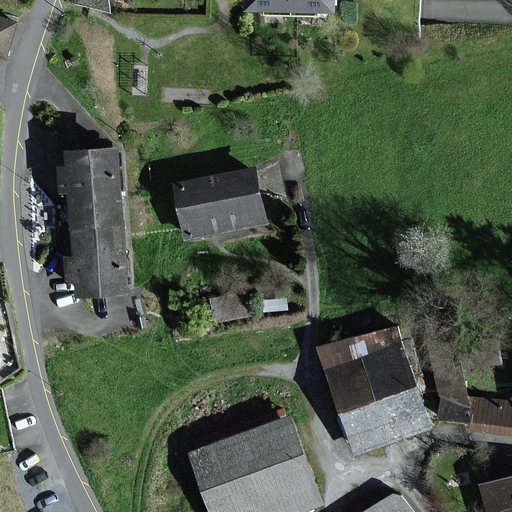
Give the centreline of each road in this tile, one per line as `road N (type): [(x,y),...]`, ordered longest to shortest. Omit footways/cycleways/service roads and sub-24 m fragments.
road 1 (residential): [(87,511),(40,399),(8,228),(13,112),(42,0)]
road 2 (track): [(296,180),(309,236),(315,302),(307,365),(319,425),(348,467),(411,481)]
road 3 (track): [(309,375),(250,371),(189,391),(160,417),(146,448),(135,511)]
